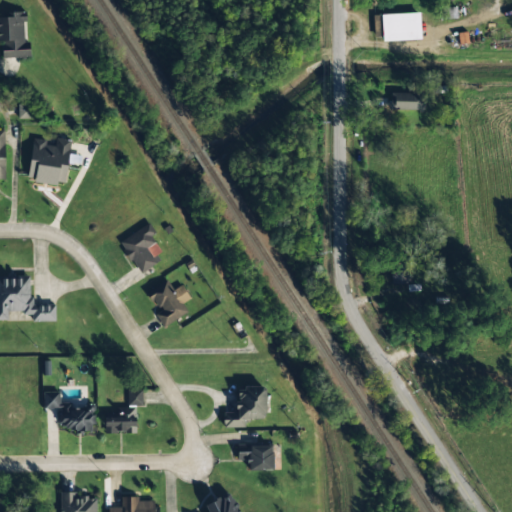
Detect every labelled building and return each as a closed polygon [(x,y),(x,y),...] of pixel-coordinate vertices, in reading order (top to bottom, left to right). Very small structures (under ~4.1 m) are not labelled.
[(419,13),(381,15),(382,41),(420,40),(419,13)] [(1,59),(30,58),(29,41),(25,41),(24,14),(0,14),(0,41),(0,42),(1,59)] [(390,111),(423,110),(422,93),(390,93),(390,111)] [(33,119),(33,105),(18,104),(18,118),(33,119)] [(33,138),(27,180),(65,185),(71,140),(51,137),(51,141),(33,138)] [(119,241),(138,274),(163,260),(150,236),(155,234),(150,224),(119,241)] [(407,264),(390,263),(390,284),(407,284),(407,264)] [(55,321),(54,305),(30,305),(30,276),(0,276),(0,320),(8,320),(7,312),(23,311),(23,315),(32,315),(32,321),(55,321)] [(187,312),(182,304),(190,298),(181,285),(172,290),(166,280),(147,292),(159,311),(154,315),(163,328),(187,312)] [(223,428),(244,427),(244,419),(265,419),(264,387),(236,387),(236,412),(222,413),(223,428)] [(127,406),(142,407),(142,390),(127,389),(127,406)] [(43,409),(58,409),(58,430),(92,430),(92,406),(59,406),(59,392),(43,392),(43,409)] [(104,434),(136,432),(134,407),(115,408),(116,413),(103,413),(104,434)] [(273,470),(272,446),(236,447),(237,461),(248,460),(249,471),(273,470)] [(95,511),(96,497),(76,498),(76,492),(60,493),(60,511),(95,511)] [(238,511),(231,493),(201,504),(204,511),(238,511)] [(107,511),(153,511),(154,501),(138,501),(138,497),(120,497),(121,507),(108,508),(107,511)]
